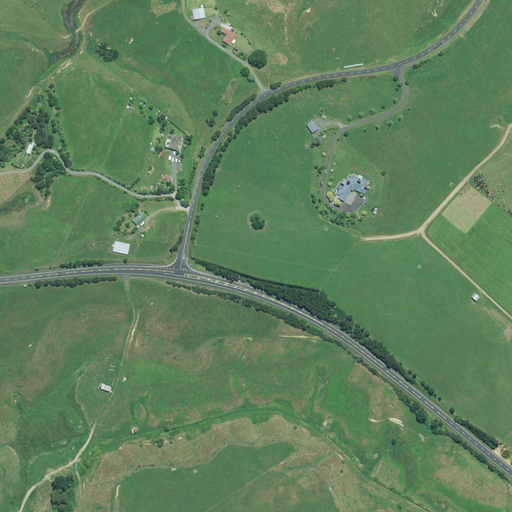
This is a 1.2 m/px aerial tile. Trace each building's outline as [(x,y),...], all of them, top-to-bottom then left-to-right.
[(205,18),(203,8),(192,10),(193,20),(205,18)] [(231,28),(226,25),(221,32),(226,35),(222,41),(229,45),(235,35),(229,31),(231,28)] [(318,129),(312,121),(306,125),(312,133),(318,129)] [(165,147),(177,151),(178,148),(179,148),(180,145),(179,145),(181,137),(168,134),(167,138),(171,139),(170,143),(167,142),(165,147)] [(30,154),(34,143),(32,142),(31,145),(29,144),(26,153),(30,154)] [(358,178),(353,175),(351,179),(349,177),(345,184),(341,182),(337,189),(339,190),(337,194),(339,196),(338,198),(344,202),(351,190),(353,191),(354,189),(364,195),(368,188),(364,186),(367,181),(361,178),(360,181),(357,180),(358,178)] [(146,217),(141,211),(138,214),(139,214),(132,220),(136,225),(146,217)] [(130,244),(115,241),(113,251),(127,255),(130,244)] [(480,298),(475,293),(471,297),(476,302),(480,298)]
